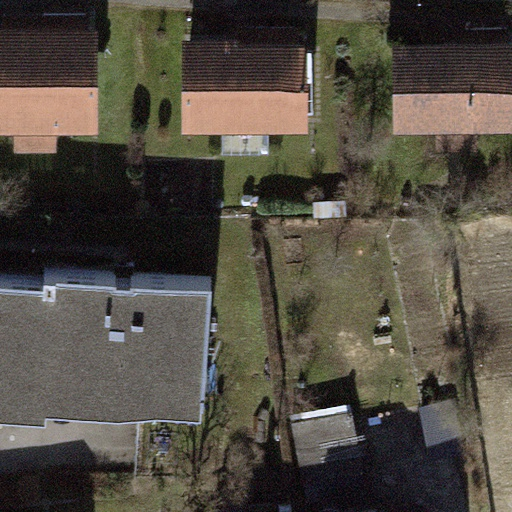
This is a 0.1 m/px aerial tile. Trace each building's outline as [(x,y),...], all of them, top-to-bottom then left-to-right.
[(48,32),(0,31),(0,116),(19,117),(19,146),(58,146),(58,116),(94,116),(94,32),(89,32),(89,14),(48,14),(48,32)] [(234,40),(193,40),(194,117),(304,116),(304,45),(300,45),(300,28),(259,28),(259,46),(234,46),(234,40)] [(470,46),(404,47),(405,116),(511,114),(511,45),(510,29),(470,29),(470,46)] [(49,268),(49,274),(58,275),(50,381),(144,387),(138,474),(199,479),(213,279),(134,274),(133,278),(117,277),(117,273),(49,268)] [(0,387),(50,390),(50,381),(58,275),(49,274),(49,277),(0,273),(0,387)] [(366,470),(356,410),(298,419),(307,480),(366,470)]
